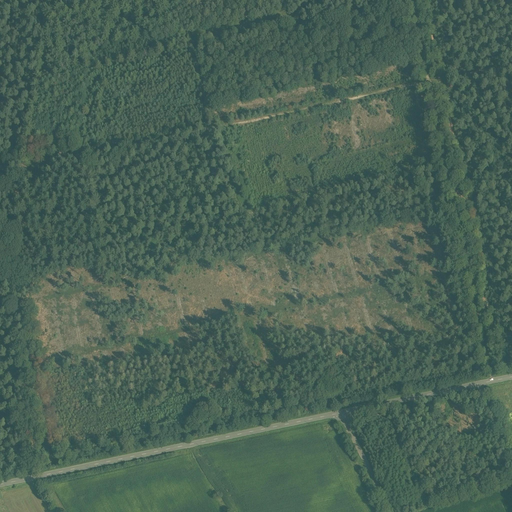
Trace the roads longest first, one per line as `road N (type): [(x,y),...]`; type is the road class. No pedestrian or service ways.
road 1 (track): [(0,176),(511,65)]
road 2 (track): [(412,0),(492,380)]
road 3 (tertiary): [(0,484),(341,412)]
road 4 (tertiary): [(341,412),(511,376)]
